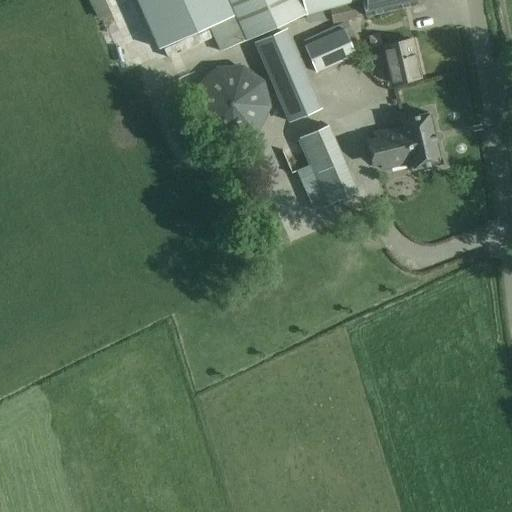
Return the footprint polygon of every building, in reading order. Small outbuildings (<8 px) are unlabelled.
[(235,15),(228,0),(137,0),(159,49),(235,15)] [(228,0),(246,39),(304,14),(297,0),(228,0)] [(301,0),(306,13),(308,23),(331,16),(333,22),(363,15),(414,3),(412,0),(301,0)] [(254,41),(288,121),(321,107),(287,27),(254,41)] [(345,28),(305,45),(316,72),(356,55),(345,28)] [(412,39),(396,43),(382,46),(391,83),(421,76),(412,39)] [(441,163),(429,113),(401,120),(402,126),(373,133),(382,170),(411,163),(412,170),(441,163)] [(357,192),(328,124),(298,137),(310,164),(297,170),(314,210),(328,204),(328,205),(357,192)]
